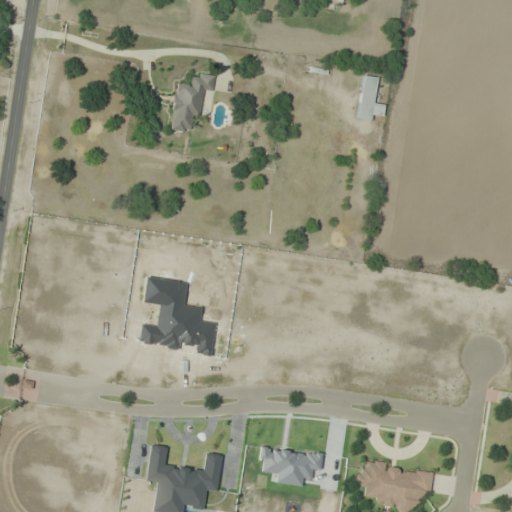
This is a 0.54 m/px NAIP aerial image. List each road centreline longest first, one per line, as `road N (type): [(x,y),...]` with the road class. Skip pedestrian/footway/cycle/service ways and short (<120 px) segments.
road 1 (residential): [(475,417),(322,395),(124,393),(0,374)]
road 2 (residential): [(0,393),(126,411),(317,409),(471,435)]
road 3 (tertiary): [(34,0),(0,231)]
road 4 (residential): [(458,511),(485,354)]
